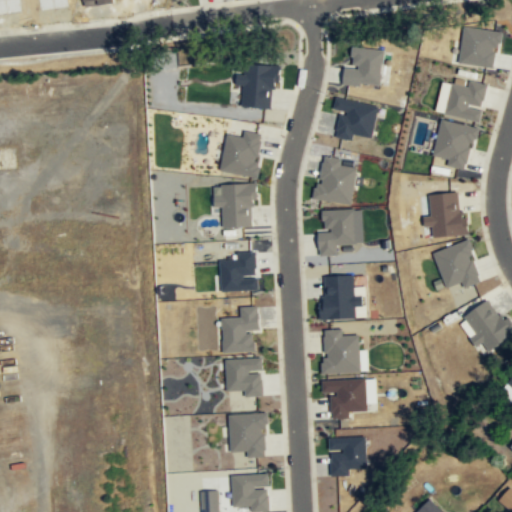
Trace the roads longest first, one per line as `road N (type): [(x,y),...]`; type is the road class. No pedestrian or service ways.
road 1 (residential): [(511,267),(493,218),(494,175),(511,106),(310,7),(0,45)]
road 2 (residential): [(310,7),(310,65),(283,216),(300,511)]
